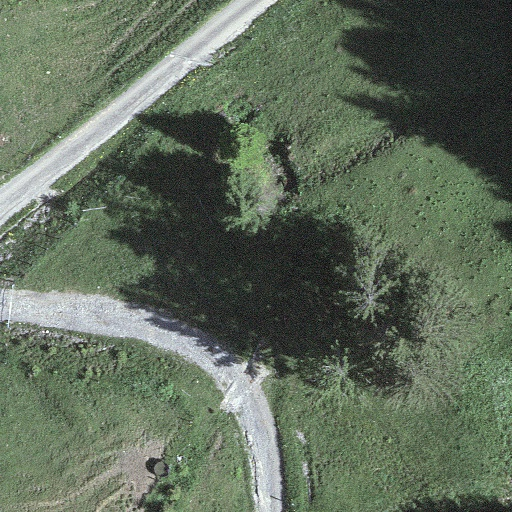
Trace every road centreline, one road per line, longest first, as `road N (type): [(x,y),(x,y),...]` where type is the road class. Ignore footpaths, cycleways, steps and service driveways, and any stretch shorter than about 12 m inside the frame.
road 1 (track): [(0,304),(140,324),(221,356),(248,385),(259,419),(265,511)]
road 2 (track): [(0,217),(261,0)]
